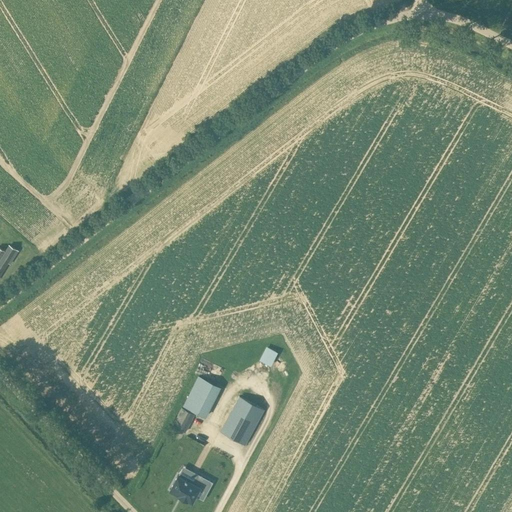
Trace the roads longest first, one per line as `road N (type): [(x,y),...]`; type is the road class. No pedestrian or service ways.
road 1 (tertiary): [(0,300),(355,27),(421,14)]
road 2 (unclassified): [(122,511),(0,384)]
